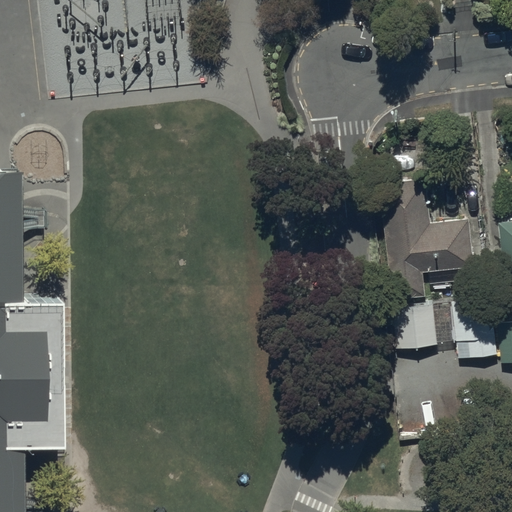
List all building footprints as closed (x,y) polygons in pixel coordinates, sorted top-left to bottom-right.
[(14,163),(0,162),(0,511),(17,511),(16,436),(56,435),(55,291),(15,290),(14,163)] [(471,212),(432,214),(429,169),(382,172),(389,291),(427,289),(426,276),(460,273),(459,260),(474,259),(471,212)] [(511,262),(511,213),(500,214),(505,263),(511,262)] [(397,300),(399,341),(439,339),(439,336),(457,334),(458,352),(497,350),(496,325),(485,325),(483,293),(453,294),(453,297),(397,300)] [(511,314),(498,315),(502,357),(511,355),(511,314)]
